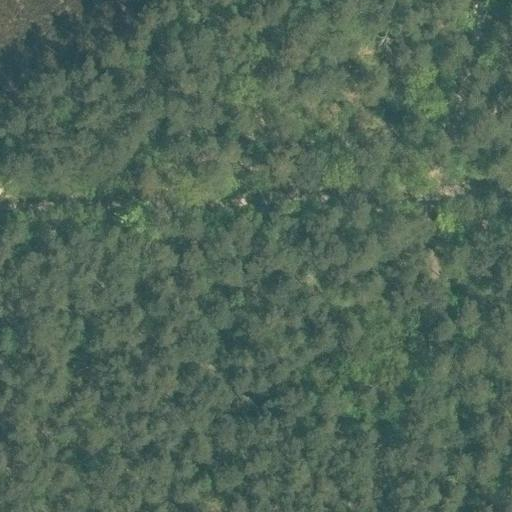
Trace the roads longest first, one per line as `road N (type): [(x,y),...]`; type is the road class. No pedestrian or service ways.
road 1 (track): [(0,210),(511,191)]
road 2 (track): [(476,0),(471,55),(425,196)]
